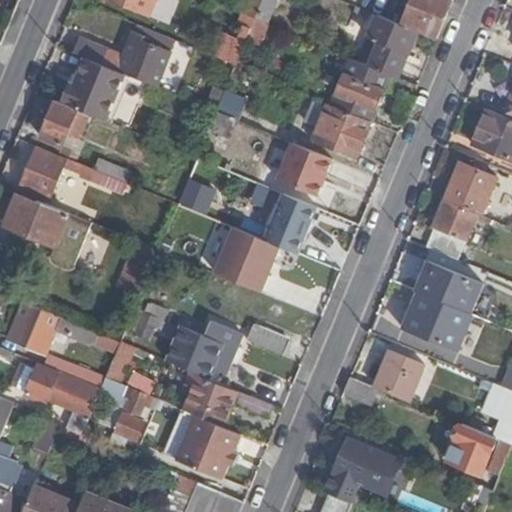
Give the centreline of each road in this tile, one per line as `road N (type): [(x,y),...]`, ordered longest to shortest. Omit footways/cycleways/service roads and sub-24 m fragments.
road 1 (residential): [(481,0),(270,511)]
road 2 (residential): [(0,114),(47,0)]
